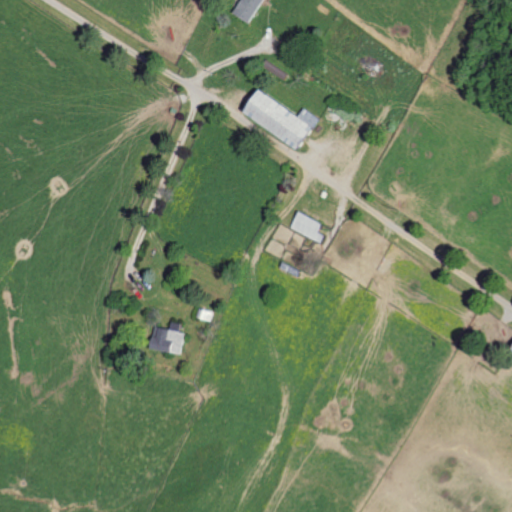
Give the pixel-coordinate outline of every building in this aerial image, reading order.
[(243,0),(235,13),(251,23),(265,0),(243,0)] [(302,149),(317,125),(261,90),(246,114),(302,149)] [(317,125),(321,118),(305,108),(300,116),(317,125)] [(325,235),(320,232),(324,223),(299,211),(291,228),(322,243),(325,235)] [(152,349),(181,355),(186,333),(175,330),(175,331),(156,327),(152,349)]
